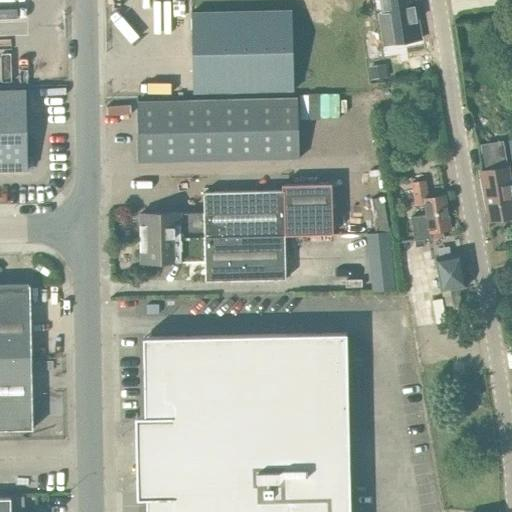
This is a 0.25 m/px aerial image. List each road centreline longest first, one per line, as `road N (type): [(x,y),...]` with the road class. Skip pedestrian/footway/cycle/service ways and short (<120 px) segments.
road 1 (residential): [(511,469),(435,0)]
road 2 (unclassified): [(90,511),(86,225)]
road 3 (unclassified): [(86,225),(83,0)]
